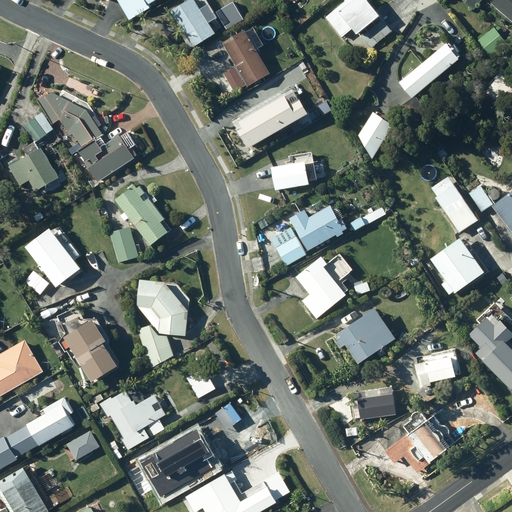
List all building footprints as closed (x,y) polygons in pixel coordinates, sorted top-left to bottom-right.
[(109,0),(111,3),(115,0),(120,0),(132,21),(153,9),(151,6),(162,0),(109,0)] [(197,0),(175,14),(197,48),(219,34),(212,24),(217,21),(203,0),(197,0)] [(231,0),(213,11),(225,30),(246,17),(235,0),(231,0)] [(352,0),(328,19),(343,39),(357,28),(363,36),(384,19),(368,0),(352,0)] [(511,0),(463,0),(476,11),(486,0),(511,23),(511,0)] [(394,32),(387,24),(366,40),(373,49),(394,32)] [(239,66),(251,88),(273,75),(260,51),(266,48),(255,29),(227,44),(235,59),(231,61),(235,68),(239,66)] [(508,44),(496,29),(479,41),(492,57),(508,44)] [(452,45),(428,65),(441,81),(449,74),(465,61),(452,45)] [(417,99),(403,108),(415,125),(431,114),(420,98),(435,86),(441,81),(428,65),(405,85),(417,99)] [(247,87),(237,69),(227,75),(236,93),(247,87)] [(441,81),(435,86),(444,96),(458,84),(449,74),(441,81)] [(511,83),(504,76),(489,92),(497,99),(503,92),(511,100),(511,83)] [(89,161),(88,162),(101,183),(138,160),(137,158),(139,156),(135,149),(132,151),(124,137),(104,149),(99,141),(106,137),(100,128),(104,126),(98,117),(94,120),(89,111),(53,93),(39,101),(54,125),(62,120),(76,143),(80,141),(84,147),(81,149),(89,161)] [(290,98),(243,123),(247,130),(242,133),(251,150),(313,116),(306,103),(296,108),(290,98)] [(328,101),(319,106),(325,116),(334,111),(328,101)] [(376,112),(360,135),(375,158),(396,125),(376,112)] [(44,114),(27,127),(38,143),(56,130),(44,114)] [(27,151),(31,158),(13,168),(22,186),(32,181),(38,191),(60,179),(45,151),(42,152),(38,144),(27,151)] [(360,153),(354,156),(357,163),(364,160),(360,153)] [(309,164),(275,169),(278,191),(313,186),(309,164)] [(132,219),(153,247),(173,231),(166,222),(168,221),(156,204),(160,202),(150,190),(147,192),(143,188),(141,190),(137,185),(133,188),(135,191),(119,203),(127,213),(123,216),(127,222),(132,219)] [(458,186),(439,199),(462,233),(481,220),(458,186)] [(483,187),(471,195),(484,213),(495,205),(483,187)] [(511,226),(511,229),(511,230),(511,198),(498,208),(511,226)] [(345,220),(349,219),(342,207),(336,211),(334,208),(312,219),(308,212),(293,219),(311,252),(340,237),(341,239),(347,235),(346,233),(351,231),(345,220)] [(363,217),(353,223),(357,231),(387,215),(384,209),(364,220),(363,217)] [(42,213),(36,217),(40,222),(45,218),(42,213)] [(132,229),(113,234),(120,263),(140,258),(132,229)] [(40,235),(21,259),(61,290),(79,266),(40,235)] [(299,238),(279,249),(289,267),(309,256),(299,238)] [(437,262),(451,283),(447,286),(454,297),(458,294),(459,295),(492,273),(470,242),(467,244),(466,242),(437,262)] [(301,278),(314,296),(306,302),(319,320),(350,297),(331,270),(332,269),(327,262),(324,264),(323,262),(301,278)] [(36,272),(27,283),(42,296),(52,284),(36,272)] [(373,278),(356,282),(359,295),(376,291),(373,278)] [(162,321),(161,335),(189,338),(191,311),(169,284),(142,281),(140,308),(153,309),(162,321)] [(485,358),(493,350),(494,349),(502,342),(503,341),(511,332),(511,328),(506,323),(511,317),(511,316),(495,299),(476,317),(480,321),(470,330),(471,331),(483,344),(477,349),(485,358)] [(83,309),(63,318),(71,335),(64,344),(71,355),(72,354),(83,369),(86,367),(98,385),(123,368),(121,365),(123,363),(114,349),(114,341),(101,321),(89,322),(83,309)] [(380,311),(343,336),(345,339),(340,343),(345,350),(350,346),(363,366),(400,341),(380,311)] [(141,332),(153,369),(166,363),(176,357),(170,337),(162,338),(154,327),(141,332)] [(0,366),(1,368),(0,368),(0,398),(46,373),(28,341),(0,356),(0,366)] [(60,351),(57,353),(67,372),(72,369),(69,364),(67,365),(60,351)] [(434,384),(460,379),(460,376),(463,376),(458,351),(427,357),(429,365),(421,367),(425,389),(435,387),(434,384)] [(188,360),(197,373),(209,364),(200,352),(188,360)] [(168,416),(156,396),(138,408),(129,393),(115,401),(114,399),(103,406),(111,418),(113,417),(127,439),(124,440),(131,451),(152,438),(146,429),(168,416)] [(364,412),(360,413),(360,420),(364,419),(365,421),(401,417),(398,397),(362,401),(364,412)] [(47,410),(49,415),(18,433),(29,453),(42,446),(43,448),(78,427),(72,417),(77,415),(67,399),(47,410)] [(412,435),(388,453),(398,466),(408,458),(421,474),(434,464),(436,467),(453,453),(453,452),(456,449),(454,446),(458,443),(452,436),(452,432),(451,430),(449,428),(445,427),(437,417),(431,422),(425,415),(423,414),(422,413),(420,414),(418,414),(416,416),(415,417),(415,419),(415,421),(406,428),(412,435)] [(359,429),(347,429),(348,438),(360,437),(359,429)] [(18,459),(29,453),(18,433),(0,443),(0,471),(19,461),(18,459)] [(100,457),(97,451),(102,448),(94,433),(71,445),(79,461),(81,460),(84,466),(100,457)] [(208,480),(192,453),(190,454),(185,446),(157,461),(162,470),(165,469),(173,483),(175,482),(182,495),(208,480)] [(50,500),(36,476),(42,472),(37,464),(0,485),(0,491),(12,511),(52,511),(60,507),(54,498),(50,500)] [(201,511),(208,508),(209,511),(268,511),(281,505),(272,489),(269,491),(266,485),(237,501),(230,489),(235,487),(229,476),(189,498),(196,511),(201,511)]
